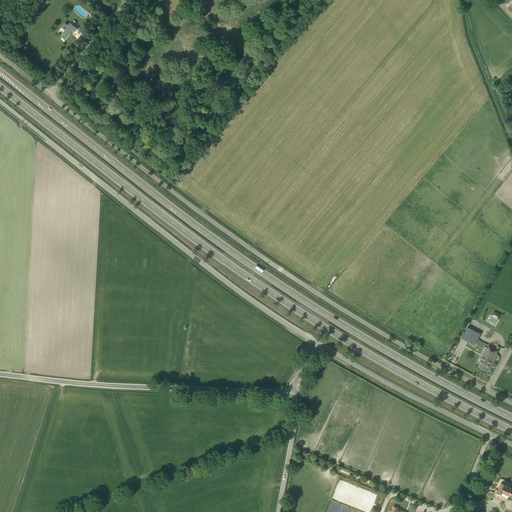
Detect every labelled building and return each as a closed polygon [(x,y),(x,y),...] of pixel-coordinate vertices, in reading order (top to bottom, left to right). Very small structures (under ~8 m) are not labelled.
[(75,31),(77,28),(70,22),(68,24),(65,21),(62,25),(66,29),(63,32),(63,31),(60,34),(65,38),(73,29),(75,31)] [(494,311),(491,316),(498,319),(500,314),(494,311)] [(468,326),(461,338),(471,343),(474,339),(475,339),(476,338),(478,339),(476,341),(477,342),(481,333),(468,326)] [(489,345),(483,356),(491,360),(497,350),(489,345)] [(491,361),(491,360),(483,356),(478,367),(486,371),(486,370),(488,371),(493,363),(491,361)] [(249,441),(251,446),(258,444),(256,438),(249,441)] [(509,495),(508,498),(511,499),(511,486),(506,484),(506,483),(505,482),(504,481),(503,482),(502,483),(502,482),(501,483),(501,482),(500,485),(500,487),(499,486),(498,489),(496,489),(494,492),(501,495),(502,493),(509,495)]
